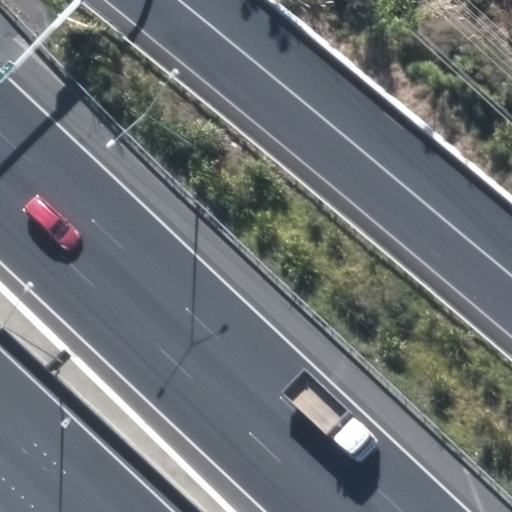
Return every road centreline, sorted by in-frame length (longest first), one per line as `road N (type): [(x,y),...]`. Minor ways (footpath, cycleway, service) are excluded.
road 1 (motorway): [(0,136),(400,511)]
road 2 (motorway): [(145,0),(511,300)]
